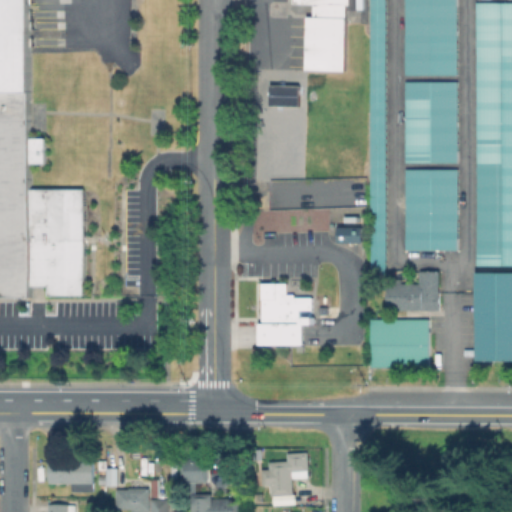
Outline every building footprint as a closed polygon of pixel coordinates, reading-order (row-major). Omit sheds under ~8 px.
[(31,0),(31,188),(31,296),(0,296),(0,0),(31,0)] [(348,0),(348,70),(311,70),(311,7),(293,7),(293,0),(348,0)] [(387,0),(386,274),(371,274),(372,0),(387,0)] [(457,0),(457,75),(406,75),(406,0),(457,0)] [(510,0),(510,3),(511,3),(511,266),(477,266),(479,2),(504,2),(504,0),(510,0)] [(458,82),(457,163),(406,162),(407,82),(458,82)] [(458,171),(457,250),(407,250),(407,170),(458,171)] [(31,285),(31,188),(84,188),(84,294),(49,294),(49,285),(31,285)] [(361,226),(336,226),(336,242),(361,242),(361,226)] [(441,272),(441,310),(391,309),(391,299),(386,299),(386,286),(395,286),(395,282),(420,282),(420,272),(441,272)] [(511,274),(511,360),(478,360),(479,274),(511,274)] [(314,296),(314,316),(316,316),(316,323),(305,323),(305,344),(261,344),(261,322),(263,322),(264,282),(289,282),(289,293),(296,293),(296,296),(314,296)] [(431,321),(430,367),(373,367),(374,320),(431,321)] [(293,477),(295,493),(272,495),(272,484),(264,484),(263,468),(271,467),(271,461),(289,459),(289,452),(309,451),(310,469),(309,469),(309,476),(293,477)] [(211,455),(211,484),(182,484),(182,454),(211,455)] [(95,482),(95,490),(76,490),(76,482),(51,483),(51,458),(95,458),(95,482)] [(107,459),(106,478),(99,477),(99,459),(107,459)] [(151,486),(151,499),(170,498),(170,511),(152,511),(152,510),(133,510),(133,508),(118,508),(118,488),(130,488),(130,486),(151,486)] [(242,497),(242,511),(193,511),(193,493),(214,493),(214,497),(242,497)] [(77,504),(77,511),(50,511),(50,503),(70,503),(70,504),(77,504)]
